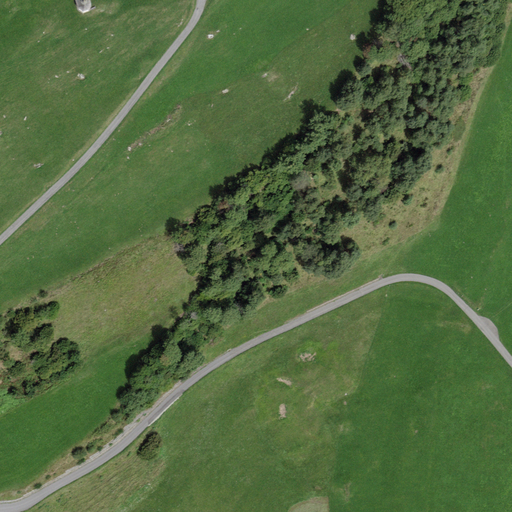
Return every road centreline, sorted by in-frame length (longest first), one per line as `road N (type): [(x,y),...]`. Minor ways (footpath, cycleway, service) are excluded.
road 1 (residential): [(511,362),(440,285),(395,278),(239,349),(103,459),(32,500),(0,508)]
road 2 (residential): [(0,240),(88,156),(191,26),(201,0)]
